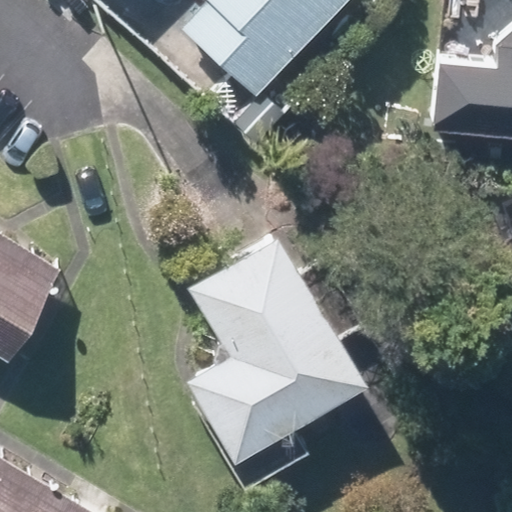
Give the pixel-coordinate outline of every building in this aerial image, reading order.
[(175,0),(172,3),(260,85),(340,0),(175,0)] [(511,45),(452,42),(448,111),(511,115),(511,45)] [(313,443),(316,441),(305,422),(403,361),(332,245),(313,256),(290,219),(195,277),(233,340),(179,373),(236,466),(247,483),(313,443)] [(0,340),(16,350),(68,262),(0,221),(0,340)] [(0,511),(128,511),(0,440),(0,511)]
